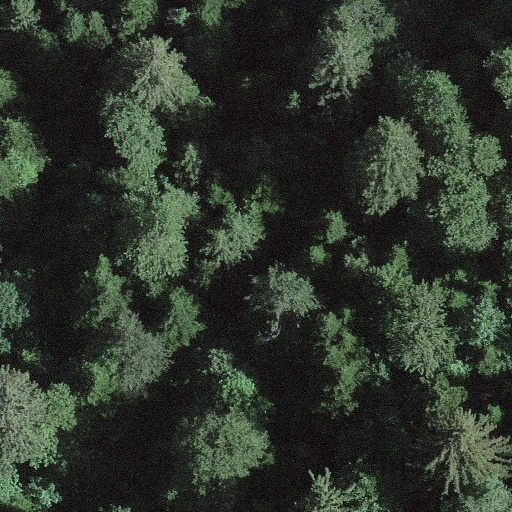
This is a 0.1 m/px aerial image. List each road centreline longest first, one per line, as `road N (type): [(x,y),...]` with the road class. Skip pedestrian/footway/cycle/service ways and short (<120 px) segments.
road 1 (track): [(119,511),(503,0)]
road 2 (track): [(0,258),(185,0)]
